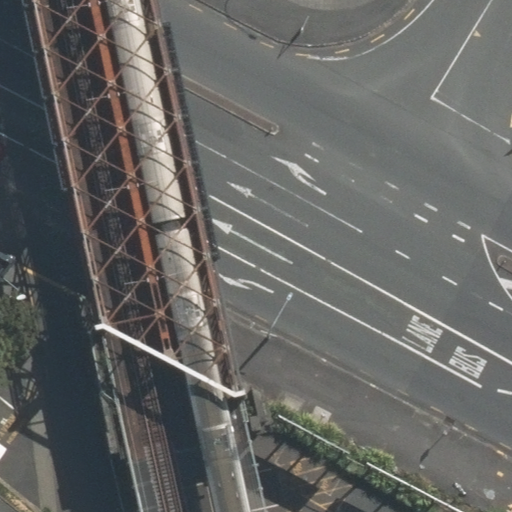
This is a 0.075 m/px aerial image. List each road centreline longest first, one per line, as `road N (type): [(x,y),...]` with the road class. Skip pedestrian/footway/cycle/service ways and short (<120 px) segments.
road 1 (secondary): [(341,250),(0,75)]
road 2 (secondary): [(127,0),(411,145)]
road 3 (secondary): [(511,340),(341,250)]
road 4 (residential): [(495,0),(411,145)]
road 5 (residential): [(411,145),(341,250)]
